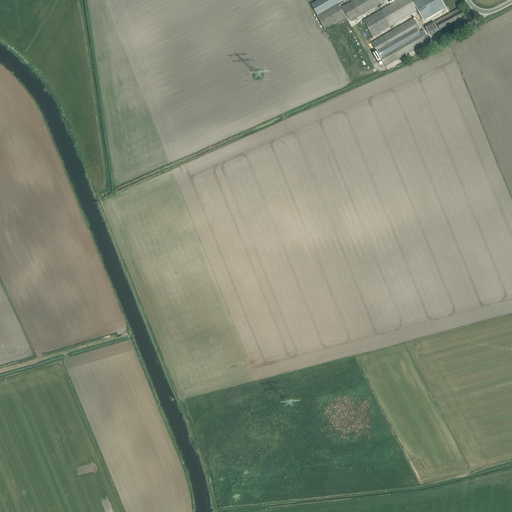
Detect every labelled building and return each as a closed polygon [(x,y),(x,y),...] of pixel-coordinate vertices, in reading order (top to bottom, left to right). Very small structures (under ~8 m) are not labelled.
[(318,0),(311,5),(318,16),(338,3),(339,3),(344,0),(318,0)] [(342,9),(339,3),(338,3),(318,16),(317,16),(326,31),(347,18),(346,17),(348,17),(351,22),(387,0),(353,0),(342,7),(343,9),(342,9)] [(397,0),(363,20),(373,37),(419,10),(414,2),(412,0),(397,0)] [(417,0),(414,2),(419,10),(425,21),(447,8),(442,0),(417,0)] [(440,31),(460,19),(465,17),(460,8),(435,22),(440,31)] [(382,60),(386,67),(427,42),(414,19),(372,43),(377,52),(374,54),(379,62),(382,60)] [(434,23),(426,27),(430,36),(439,31),(434,23)]
